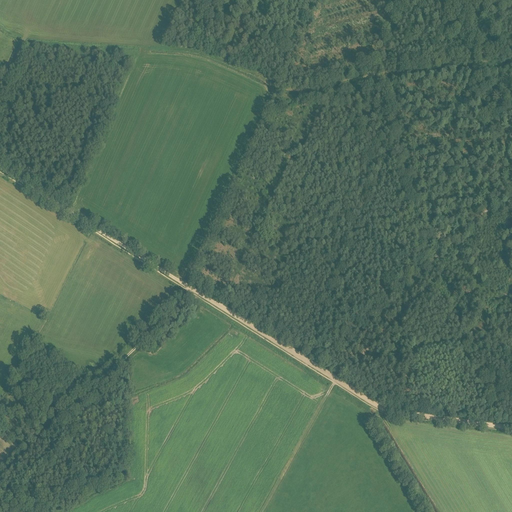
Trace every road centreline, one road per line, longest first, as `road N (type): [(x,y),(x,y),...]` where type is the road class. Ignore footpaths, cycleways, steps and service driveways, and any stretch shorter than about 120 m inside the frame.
road 1 (track): [(0,168),(293,352)]
road 2 (track): [(187,291),(0,474)]
road 3 (track): [(335,379),(390,412),(511,429)]
road 4 (track): [(261,511),(335,379)]
